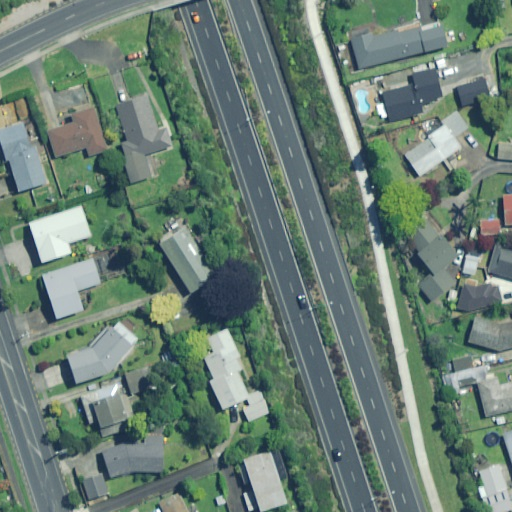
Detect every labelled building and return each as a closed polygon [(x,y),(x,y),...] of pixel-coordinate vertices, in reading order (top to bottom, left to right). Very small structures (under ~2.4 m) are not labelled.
[(425,53),(448,47),(447,45),(455,43),(452,32),(444,34),(442,23),(419,29),(418,26),(370,38),(369,36),(351,41),(358,70),(425,53)] [(435,68),(411,74),(414,85),(378,94),(382,106),(377,107),(381,119),(394,115),(396,122),(424,115),(421,104),(443,98),(435,68)] [(495,98),(489,77),(456,85),(461,106),(495,98)] [(156,129),(147,98),(115,107),(125,143),(118,145),(129,184),(150,179),(143,156),(170,148),(164,127),(156,129)] [(106,152),(93,109),(71,116),(73,124),(47,132),(55,158),(85,149),(88,158),(106,152)] [(39,146),(31,121),(0,130),(0,143),(6,162),(8,161),(18,193),(46,184),(35,148),(39,146)] [(459,149),(444,126),(427,138),(428,140),(404,156),(419,177),(459,149)] [(511,225),(511,196),(503,197),(505,226),(511,225)] [(90,237),(80,207),(28,224),(41,263),(70,254),(67,244),(90,237)] [(155,239),(189,295),(216,278),(193,240),(177,213),(161,223),(166,232),(155,239)] [(444,269),(458,258),(440,235),(425,217),(402,235),(417,253),(415,255),(432,275),(417,286),(431,304),(456,284),(444,269)] [(499,236),(498,219),(476,221),(477,237),(499,236)] [(511,249),(495,244),(487,273),(511,279),(511,249)] [(100,285),(92,260),(42,276),(56,320),(83,311),(77,292),(100,285)] [(506,300),(502,285),(461,296),(465,311),(506,300)] [(511,348),(511,323),(506,325),(475,318),(470,343),(499,352),(511,348)] [(76,385),(107,375),(140,342),(117,319),(87,348),(66,355),(76,385)] [(214,356),(203,360),(212,380),(209,381),(221,411),(239,403),(248,423),(269,414),(259,391),(247,396),(236,372),(244,369),(227,330),(206,339),(214,356)] [(471,355),(452,359),(455,372),(474,368),(471,355)] [(151,389),(144,368),(124,375),(131,396),(151,389)] [(475,369),(455,373),(458,386),(477,382),(475,369)] [(511,410),(511,383),(498,387),(496,378),(476,383),(485,417),(511,410)] [(122,400),(117,385),(80,397),(89,425),(97,422),(100,429),(133,418),(126,398),(122,400)] [(511,430),(502,433),(511,465),(511,430)] [(163,473),(163,444),(132,441),(101,450),(110,477),(133,473),(163,473)] [(250,483),(253,493),(242,496),(246,511),(258,508),(259,511),(260,511),(286,504),(270,452),(243,460),(245,465),(237,468),(242,486),(250,483)] [(507,511),(511,511),(499,468),(480,474),(483,485),(479,487),(486,511),(507,511)] [(107,494),(101,475),(82,481),(88,501),(107,494)] [(187,511),(179,495),(159,506),(162,511),(187,511)]
